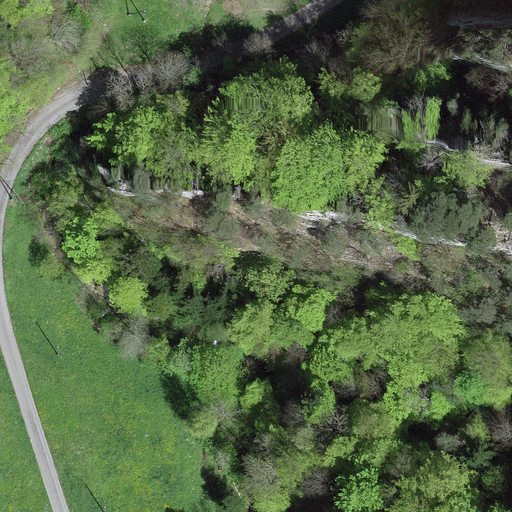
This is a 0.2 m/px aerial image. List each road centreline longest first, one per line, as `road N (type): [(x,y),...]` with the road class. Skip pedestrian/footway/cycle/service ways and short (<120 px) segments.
road 1 (residential): [(0,195),(25,138),(68,101),(226,52),(328,0)]
road 2 (residential): [(60,511),(0,311)]
